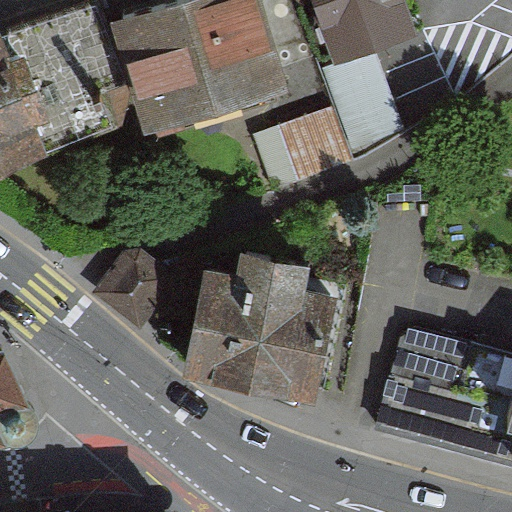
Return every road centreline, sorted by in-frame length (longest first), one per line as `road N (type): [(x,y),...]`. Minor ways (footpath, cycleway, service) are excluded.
road 1 (primary): [(164,412),(0,277)]
road 2 (residential): [(164,412),(87,455),(0,477)]
road 3 (primary): [(290,496),(164,412)]
